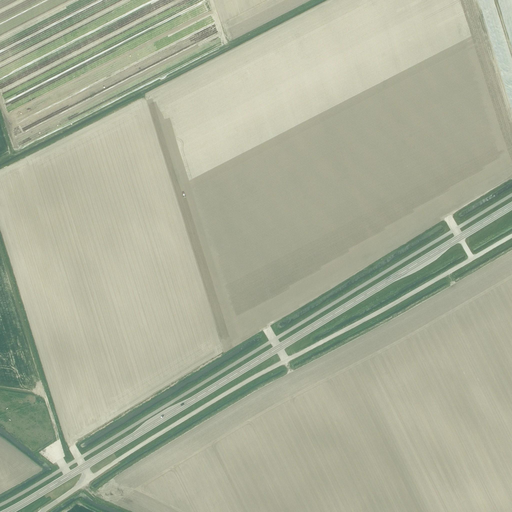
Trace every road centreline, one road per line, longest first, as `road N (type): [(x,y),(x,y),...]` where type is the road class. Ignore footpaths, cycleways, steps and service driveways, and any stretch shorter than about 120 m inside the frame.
road 1 (secondary): [(6,511),(511,205)]
road 2 (unclassified): [(41,511),(238,385),(511,235)]
